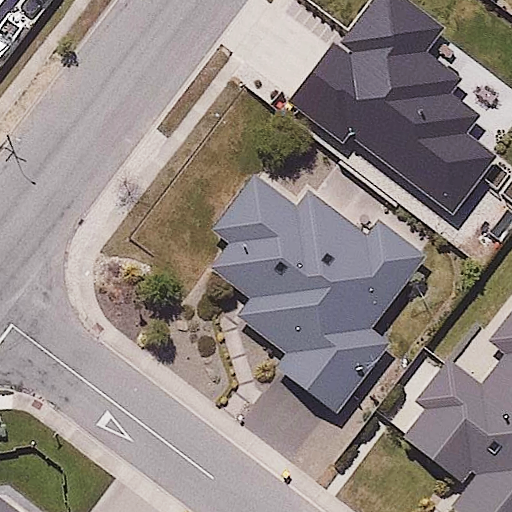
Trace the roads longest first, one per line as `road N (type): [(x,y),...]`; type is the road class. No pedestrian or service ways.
road 1 (residential): [(0,316),(256,511)]
road 2 (residential): [(0,237),(185,0)]
